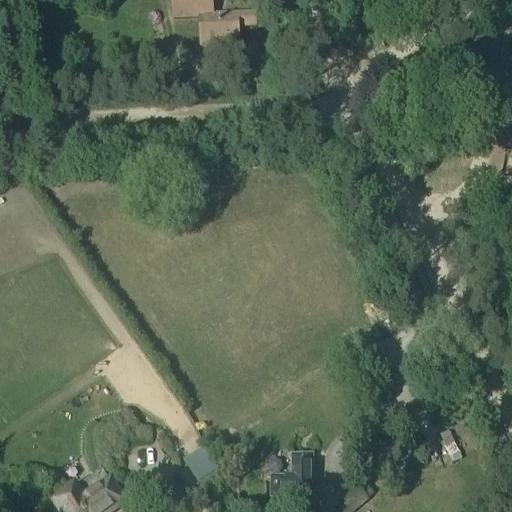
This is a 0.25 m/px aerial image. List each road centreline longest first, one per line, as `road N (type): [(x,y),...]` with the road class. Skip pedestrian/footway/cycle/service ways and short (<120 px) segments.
road 1 (track): [(344,93),(511,423)]
road 2 (track): [(0,124),(277,109),(344,93)]
road 3 (track): [(344,93),(471,0)]
